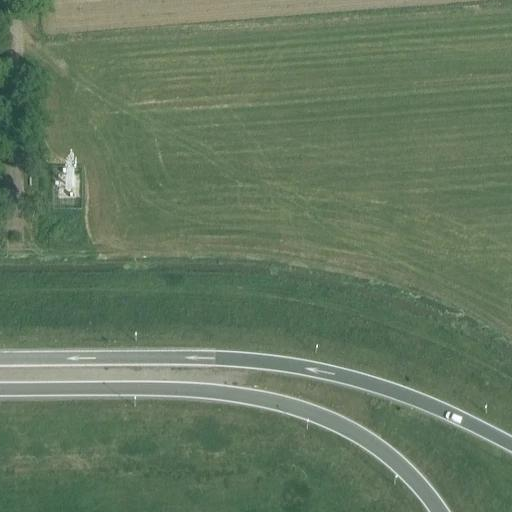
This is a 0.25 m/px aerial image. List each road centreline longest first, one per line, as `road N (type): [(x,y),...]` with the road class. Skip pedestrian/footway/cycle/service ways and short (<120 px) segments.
road 1 (motorway): [(511,444),(408,394),(290,367),(0,358)]
road 2 (motorway): [(0,392),(188,393),(295,408),(381,452),(438,511)]
road 3 (unclassified): [(15,226),(10,0)]
